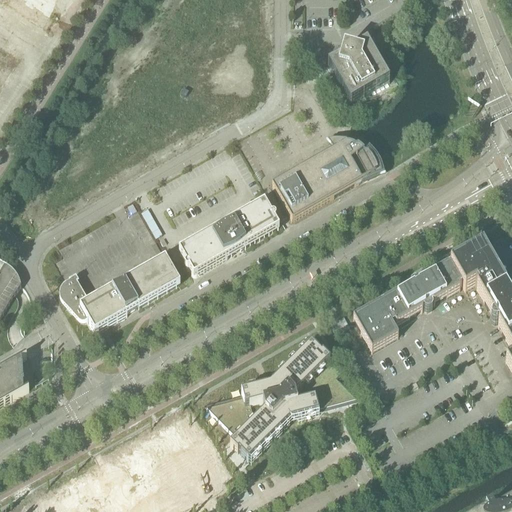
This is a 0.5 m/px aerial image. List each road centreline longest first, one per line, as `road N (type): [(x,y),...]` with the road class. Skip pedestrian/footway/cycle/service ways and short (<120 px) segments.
road 1 (tertiary): [(104,408),(511,176)]
road 2 (unclassified): [(18,255),(271,112),(275,0)]
road 3 (unclassified): [(435,199),(378,185),(156,314),(145,366)]
road 4 (tertiary): [(435,199),(145,366)]
road 5 (unknown): [(161,0),(41,198),(42,242)]
road 6 (unknown): [(386,511),(344,454),(272,485),(236,511)]
road 7 (unclassified): [(96,393),(18,255)]
road 8 (primary): [(453,0),(511,136)]
road 9 (unclassified): [(387,511),(511,444)]
road 10 (unknown): [(488,408),(378,471)]
road 11 (unknown): [(363,437),(467,375)]
road 12 (tertiary): [(0,468),(104,408)]
